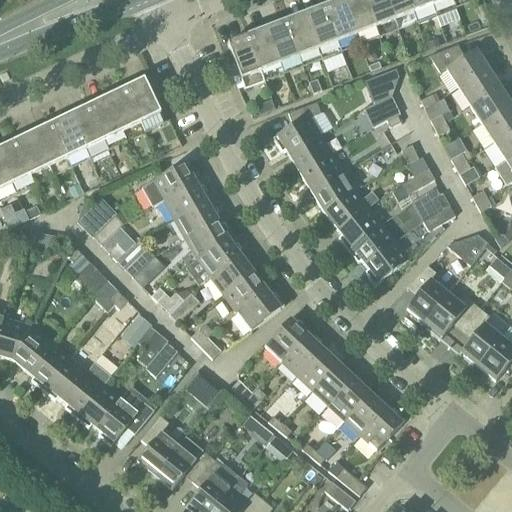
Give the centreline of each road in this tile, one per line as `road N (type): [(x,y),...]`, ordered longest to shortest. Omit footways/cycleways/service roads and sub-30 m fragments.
road 1 (residential): [(452,414),(314,291),(264,226),(166,23)]
road 2 (residential): [(0,102),(166,23)]
road 3 (residential): [(0,424),(113,511)]
